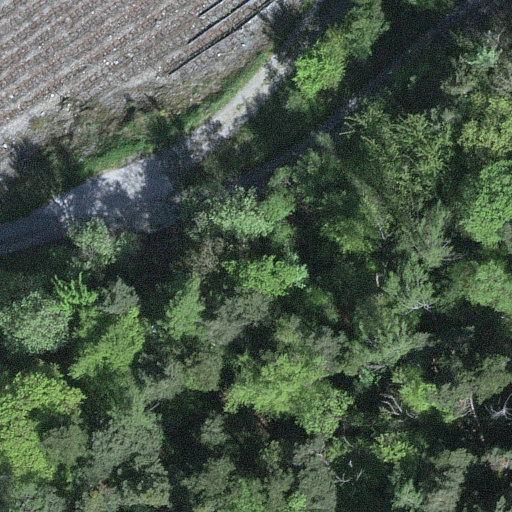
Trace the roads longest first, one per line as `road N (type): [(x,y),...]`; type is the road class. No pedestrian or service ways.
road 1 (track): [(480,0),(315,138),(217,190),(154,205),(131,182)]
road 2 (track): [(326,0),(215,128),(131,182)]
